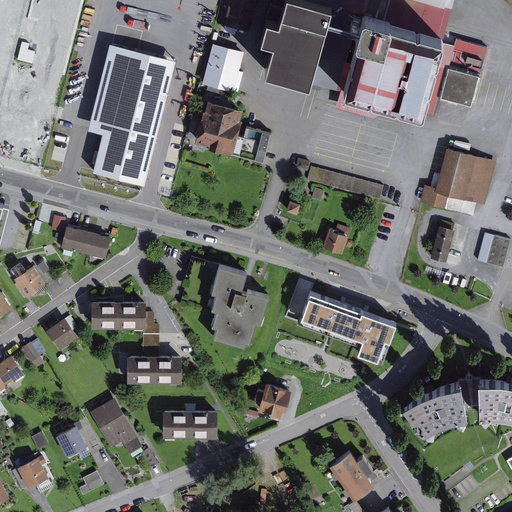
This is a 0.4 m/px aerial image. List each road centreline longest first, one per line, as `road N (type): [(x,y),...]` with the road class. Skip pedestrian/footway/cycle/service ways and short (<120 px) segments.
road 1 (residential): [(444,311),(154,217)]
road 2 (residential): [(360,402),(103,511)]
road 3 (residential): [(0,344),(125,260),(146,242),(154,217)]
road 4 (residential): [(154,217),(0,178)]
road 5 (residential): [(360,402),(440,511)]
road 6 (residential): [(444,311),(426,349),(360,402)]
